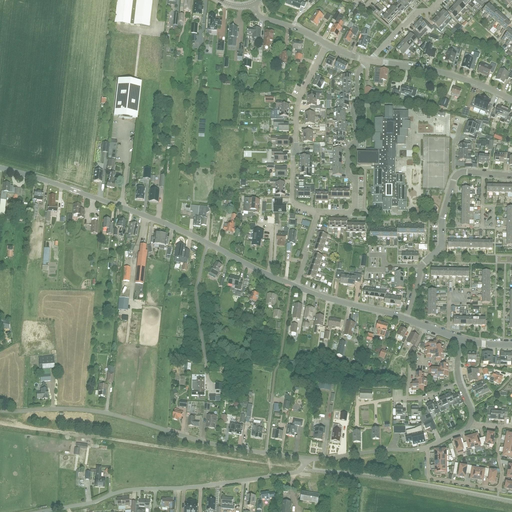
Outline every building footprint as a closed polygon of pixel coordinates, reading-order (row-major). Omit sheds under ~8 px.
[(152,0),(117,0),(115,23),(149,27),(152,0)] [(191,11),(192,0),(184,0),(184,10),(191,11)] [(300,9),(303,1),(299,0),(287,0),(286,4),(300,9)] [(405,10),(409,7),(408,6),(402,0),(401,0),(400,2),(398,0),(397,2),(398,4),(405,10)] [(460,0),(459,1),(466,7),(468,5),(472,9),(474,7),(466,0),(460,0)] [(456,2),(454,4),(465,13),(467,12),(464,9),(466,7),(459,1),(457,3),(456,2)] [(202,15),(201,15),(202,3),(194,2),(193,14),(193,17),(202,18),(202,15)] [(401,14),(403,11),(404,12),(405,10),(398,4),(397,5),(395,4),(393,6),(395,8),(401,14)] [(465,13),(454,4),(453,5),(454,7),(452,9),(459,15),(461,13),(463,15),(465,13)] [(488,15),(494,8),(489,4),(483,11),(486,13),(482,17),(484,19),(488,15)] [(382,11),(376,5),(374,8),(380,13),(382,11)] [(395,8),(393,6),(389,10),(397,17),(398,16),(399,16),(401,14),(395,8)] [(494,8),(488,15),(490,17),(487,21),(489,23),(492,19),(498,12),(494,8)] [(449,10),(447,11),(458,21),(461,17),(459,15),(452,9),(450,11),(449,10)] [(397,17),(389,10),(386,14),(393,21),(397,17)] [(310,21),(317,26),(324,16),(317,11),(310,21)] [(440,12),(438,14),(449,23),(450,22),(448,19),(450,17),(443,11),(441,13),(440,12)] [(498,12),(492,19),(495,21),(491,25),(493,27),(496,23),(502,16),(498,12)] [(393,21),(386,14),(380,19),(388,26),(393,21)] [(437,16),(435,18),(443,25),(445,27),(449,23),(438,14),(436,16),(437,16)] [(217,31),(217,25),(221,26),(222,19),(215,19),(216,15),(209,15),(208,30),(217,31)] [(343,19),(344,17),(341,15),(335,25),(334,24),(332,29),(333,29),(331,33),(334,35),(343,19)] [(502,16),(496,23),(499,25),(496,29),(497,31),(501,27),(507,20),(502,16)] [(435,18),(433,21),(432,20),(431,22),(438,28),(437,29),(440,32),(441,31),(443,29),(441,27),(443,25),(435,18)] [(343,19),(334,35),(338,37),(340,33),(341,33),(343,30),(342,30),(347,21),(343,19)] [(417,21),(415,23),(426,33),(428,31),(425,29),(427,26),(428,27),(430,25),(425,20),(423,21),(421,20),(418,23),(417,21)] [(507,20),(501,27),(503,29),(500,33),(502,35),(505,31),(508,28),(511,24),(507,20)] [(348,32),(344,40),(349,43),(353,35),(356,37),(359,30),(353,27),(352,30),(351,29),(353,24),(350,23),(348,28),(350,29),(348,32)] [(426,33),(415,23),(414,25),(415,26),(413,28),(415,30),(413,32),(418,37),(422,32),(425,35),(426,33)] [(237,33),(238,27),(234,27),(234,26),(230,26),(228,43),(235,43),(235,41),(236,41),(237,37),(238,38),(238,34),(237,33)] [(369,28),(365,26),(361,35),(364,36),(364,38),(362,37),(358,46),(365,49),(368,43),(369,44),(371,39),(367,37),(369,31),(368,31),(369,28)] [(260,39),(260,29),(253,28),(253,29),(248,28),(247,34),(253,34),(252,38),(260,39)] [(456,37),(459,33),(454,28),(450,32),(456,37)] [(511,36),(511,31),(508,28),(505,31),(507,33),(501,40),(503,42),(506,38),(509,41),(511,36)] [(266,31),(265,40),(264,40),(264,47),(269,47),(269,40),(272,41),(273,32),(266,31)] [(409,36),(407,38),(414,44),(417,40),(418,41),(420,38),(418,37),(413,32),(411,35),(409,33),(408,35),(409,36)] [(402,41),(415,52),(416,51),(416,50),(413,48),(415,46),(414,44),(407,38),(405,40),(404,39),(402,41)] [(216,44),(216,51),(217,51),(224,52),(225,41),(218,40),(218,44),(216,44)] [(301,55),(301,51),(303,43),(294,41),(292,49),(296,50),(296,52),(297,52),(297,54),(296,54),(295,60),(296,60),(296,62),(300,63),(300,61),(301,61),(301,58),(302,58),(303,55),(301,55)] [(415,52),(402,41),(400,42),(402,44),(397,50),(403,56),(409,50),(413,54),(415,52)] [(426,48),(424,56),(430,58),(430,57),(434,58),(436,51),(432,49),(433,46),(431,46),(432,42),(428,41),(426,48)] [(446,57),(447,58),(446,61),(453,63),(456,54),(459,55),(461,50),(453,47),(452,51),(449,50),(446,57)] [(287,64),(288,52),(279,51),(278,63),(287,64)] [(474,52),(473,56),(470,55),(469,58),(466,57),(462,66),(470,69),(471,63),(475,64),(477,58),(478,58),(480,54),(474,52)] [(335,61),(329,58),(328,61),(325,60),(321,67),(324,69),(326,66),(335,70),(337,64),(334,63),(335,61)] [(343,63),(339,61),(337,64),(335,70),(334,71),(338,73),(343,63)] [(348,65),(343,63),(338,73),(336,77),(341,75),(342,73),(341,73),(341,72),(344,73),(348,65)] [(478,72),(482,73),(489,75),(490,72),(493,73),(497,65),(492,63),(490,67),(482,63),(480,67),(478,72)] [(387,81),(388,70),(376,69),(374,83),(381,83),(382,80),(387,81)] [(496,80),(504,83),(505,79),(507,79),(507,78),(509,79),(509,78),(511,79),(511,78),(511,69),(509,73),(501,69),(496,80)] [(323,77),(322,79),(317,77),(318,77),(316,81),(315,81),(313,85),(320,89),(323,82),(329,85),(329,80),(323,77)] [(136,119),(137,119),(141,82),(118,79),(114,116),(114,115),(119,116),(118,118),(132,119),(132,117),(136,118),(136,119)] [(413,89),(403,86),(401,94),(405,95),(409,97),(409,96),(415,98),(417,90),(413,89)] [(458,98),(459,96),(461,90),(454,88),(452,93),(451,96),(458,98)] [(308,94),(308,100),(317,100),(319,100),(320,94),(322,94),(322,91),(314,91),(314,94),(308,94)] [(473,101),(471,108),(479,111),(484,99),(481,98),(478,97),(476,103),(473,101)] [(447,109),(449,100),(442,98),(439,106),(447,109)] [(484,99),(479,111),(489,115),(491,109),(488,107),(490,102),(488,101),(484,99)] [(317,100),(308,100),(307,106),(314,106),(314,109),(322,109),(322,106),(316,106),(317,100)] [(278,111),(289,111),(289,105),(283,105),(283,102),(276,102),(276,107),(278,107),(278,111),(277,111),(278,111)] [(501,118),(505,109),(499,106),(496,112),(493,111),(491,117),(496,119),(497,116),(501,118)] [(387,166),(395,166),(395,157),(395,144),(405,145),(405,137),(408,137),(408,129),(410,129),(410,122),(408,121),(408,112),(393,111),(393,107),(385,107),(385,119),(375,119),(375,134),(372,134),(372,142),(375,142),(374,150),(367,150),(367,153),(358,153),(358,166),(372,166),(372,168),(374,168),(374,170),(386,171),(387,166)] [(463,108),(461,115),(468,117),(470,110),(463,108)] [(345,113),(345,109),(337,109),(334,109),(334,118),(346,118),(346,113),(345,113)] [(511,111),(505,109),(501,118),(505,120),(504,122),(509,125),(511,118),(511,114),(510,114),(511,111)] [(278,111),(277,111),(274,111),(274,119),(283,119),(283,117),(289,117),(289,111),(278,111)] [(274,127),(279,127),(279,131),(288,131),(289,124),(281,124),(281,121),(274,121),(274,127)] [(467,122),(465,128),(476,131),(478,132),(481,123),(475,122),(475,124),(467,122)] [(476,131),(465,128),(464,134),(477,138),(477,135),(475,134),(476,131)] [(501,141),(503,137),(495,133),(493,138),(501,141)] [(284,139),(284,136),(271,136),(271,141),(276,141),(276,145),(278,145),(278,146),(288,146),(288,139),(284,139)] [(459,150),(468,151),(468,150),(471,150),(471,143),(463,142),(463,145),(459,145),(459,150)] [(108,158),(115,159),(117,144),(110,143),(108,158)] [(272,156),(275,156),(275,161),(287,162),(287,158),(287,154),(280,154),(280,151),(272,150),(272,156)] [(300,156),(300,162),(312,162),(312,153),(306,153),(306,156),(300,156)] [(504,156),(495,156),(495,163),(503,163),(504,159),(507,159),(507,153),(504,153),(504,156)] [(468,156),(459,155),(458,161),(466,161),(466,167),(472,167),(472,161),(471,161),(471,156),(468,156)] [(386,171),(374,170),(374,188),(372,188),(371,196),(374,196),(374,203),(384,204),(383,211),(391,211),(391,207),(399,207),(399,211),(407,211),(407,185),(405,185),(405,176),(395,175),(395,166),(387,166),(386,171)] [(275,177),(287,177),(287,168),(280,168),(280,167),(276,167),(275,177)] [(151,169),(144,168),(143,178),(150,179),(151,169)] [(312,168),(300,168),(300,174),(305,174),(305,177),(312,177),(312,168)] [(95,171),(93,182),(101,183),(103,172),(102,172),(102,170),(95,169),(95,171)] [(108,181),(106,187),(114,189),(117,179),(113,178),(114,173),(110,173),(108,181)] [(276,188),(285,189),(285,183),(280,183),(280,180),(270,179),(270,182),(276,183),(276,188)] [(10,184),(3,183),(2,191),(1,191),(0,204),(0,214),(5,215),(7,192),(14,193),(14,195),(13,199),(17,199),(18,188),(15,188),(14,188),(13,188),(13,187),(10,187),(10,184)] [(331,195),(329,195),(328,201),(333,201),(333,200),(334,200),(334,199),(337,199),(338,190),(338,185),(336,185),(335,190),(332,190),(331,195)] [(304,187),(296,186),(296,190),(298,190),(298,198),(304,198),(304,187)] [(304,186),(304,187),(304,198),(310,198),(310,193),(314,193),(315,186),(304,186)] [(143,200),(145,188),(137,187),(135,199),(143,200)] [(285,189),(276,188),(276,194),(274,194),(274,197),(280,197),(280,195),(285,195),(285,189)] [(158,190),(150,189),(149,201),(157,202),(158,190)] [(43,192),(35,191),(34,197),(34,200),(36,200),(36,202),(42,202),(42,197),(43,192)] [(49,222),(50,211),(57,212),(57,207),(55,206),(55,196),(49,195),(48,211),(45,211),(44,218),(46,218),(46,222),(49,222)] [(260,200),(245,199),(243,212),(259,213),(260,200)] [(282,203),(282,199),(275,199),(275,204),(274,204),(274,212),(286,213),(286,204),(282,204),(282,203)] [(78,218),(83,218),(84,210),(81,210),(81,205),(74,204),(73,215),(78,215),(78,218)] [(193,226),(197,227),(199,206),(191,205),(191,211),(194,212),(194,213),(193,226)] [(207,207),(199,206),(197,227),(201,227),(201,225),(206,226),(207,219),(206,219),(206,216),(202,215),(203,213),(206,213),(210,212),(207,207)] [(226,231),(226,232),(232,234),(233,232),(235,232),(236,228),(234,228),(236,215),(232,214),(230,225),(227,224),(224,223),(223,230),(226,231)] [(295,215),(290,214),(289,224),(289,228),(294,229),(294,226),(297,226),(297,221),(295,221),(295,215)] [(107,234),(112,234),(113,226),(110,226),(110,220),(104,219),(103,228),(107,229),(107,234)] [(122,237),(123,235),(124,235),(126,229),(124,228),(126,221),(119,219),(117,226),(121,228),(119,234),(120,234),(119,236),(122,237)] [(126,235),(125,239),(131,240),(132,236),(137,237),(138,231),(136,231),(138,225),(137,225),(137,223),(133,222),(132,224),(130,223),(128,235),(126,235)] [(286,236),(287,236),(288,228),(285,228),(284,233),(278,232),(278,235),(277,235),(277,240),(278,240),(278,246),(284,247),(285,241),(286,236)] [(262,240),(263,232),(254,230),(252,245),(260,246),(261,240),(262,240)] [(287,242),(286,252),(290,252),(291,244),(290,244),(291,243),(295,244),(296,231),(289,230),(289,237),(288,237),(287,242)] [(318,236),(317,239),(326,242),(330,243),(331,241),(327,239),(328,236),(325,235),(326,232),(320,230),(319,233),(318,232),(317,234),(318,234),(317,235),(318,236)] [(159,245),(160,234),(154,234),(154,238),(153,238),(153,239),(151,239),(151,243),(153,243),(153,244),(159,245)] [(166,235),(160,234),(159,245),(165,246),(165,245),(168,245),(168,242),(167,241),(167,240),(166,239),(166,235)] [(326,242),(317,239),(316,238),(315,239),(316,239),(315,241),(316,241),(315,244),(324,248),(329,249),(329,247),(325,245),(326,242)] [(135,283),(143,284),(146,257),(147,251),(145,250),(146,245),(140,244),(139,252),(138,252),(135,283)] [(324,248),(315,244),(314,244),(313,245),(314,245),(313,246),(315,247),(314,250),(320,252),(327,255),(327,252),(323,251),(324,248)] [(175,257),(183,258),(185,246),(177,245),(175,257)] [(314,250),(312,254),(313,254),(312,256),(313,256),(312,259),(321,263),(326,264),(326,262),(322,260),(323,256),(319,255),(320,252),(314,250)] [(319,268),(324,270),(325,267),(320,266),(321,263),(312,259),(311,259),(310,260),(310,261),(311,262),(310,265),(319,268)] [(219,274),(218,272),(222,266),(216,263),(213,269),(212,268),(209,273),(217,278),(219,274)] [(319,268),(310,265),(308,264),(308,266),(308,267),(309,267),(308,271),(317,274),(322,275),(322,273),(317,271),(319,268)] [(308,271),(306,270),(306,271),(307,271),(306,273),(307,273),(306,277),(320,281),(320,279),(315,277),(317,274),(308,271)] [(348,285),(349,277),(344,276),(344,273),(337,272),(336,279),(341,280),(340,284),(348,285)] [(354,278),(349,277),(348,285),(355,286),(355,282),(360,282),(361,275),(354,274),(354,278)] [(235,289),(241,290),(242,284),(239,283),(240,278),(230,276),(228,284),(235,285),(235,289)] [(250,300),(256,301),(258,294),(252,292),(250,300)] [(266,305),(274,306),(276,295),(268,294),(266,305)] [(129,298),(119,297),(118,311),(128,311),(129,298)] [(490,303),(490,297),(482,297),(482,301),(478,301),(478,305),(482,305),(482,303),(490,303)] [(293,318),(300,319),(302,305),(295,304),(293,318)] [(305,331),(306,328),(308,328),(309,324),(308,323),(308,320),(312,320),(314,308),(307,307),(303,328),(302,331),(305,331)] [(316,333),(317,328),(317,325),(323,326),(324,316),(316,315),(315,322),(315,327),(314,333),(316,333)] [(332,326),(340,327),(341,320),(330,319),(329,327),(332,327),(332,326)] [(9,322),(0,320),(0,327),(9,330),(9,322)] [(351,339),(352,337),(355,324),(347,322),(344,335),(347,336),(347,338),(348,339),(350,339),(351,339)] [(388,325),(383,323),(379,336),(388,338),(390,332),(386,331),(388,325)] [(404,337),(407,331),(401,328),(397,335),(403,338),(401,342),(404,343),(406,338),(404,337)] [(407,343),(414,346),(419,337),(412,333),(407,343)] [(341,336),(338,350),(343,351),(346,337),(341,336)] [(430,344),(425,344),(425,355),(426,355),(426,357),(431,358),(431,356),(433,356),(433,355),(436,355),(435,361),(441,361),(441,359),(443,359),(443,346),(441,346),(441,342),(430,342),(430,344)] [(382,350),(379,357),(384,359),(387,352),(382,350)] [(507,363),(507,352),(503,352),(501,352),(501,359),(497,359),(497,364),(507,365),(507,363)] [(480,357),(476,357),(476,354),(468,353),(467,361),(476,361),(476,364),(479,364),(480,357)] [(496,358),(492,358),(492,354),(483,354),(483,362),(488,362),(488,365),(496,365),(496,358)] [(38,358),(39,373),(54,372),(54,357),(38,358)] [(429,369),(429,374),(431,374),(431,376),(437,376),(437,379),(444,379),(444,376),(448,377),(448,365),(446,365),(446,363),(442,363),(442,365),(439,365),(439,368),(437,368),(437,369),(429,369)] [(476,373),(479,373),(478,370),(467,371),(469,382),(477,381),(476,373)] [(412,388),(412,391),(424,391),(424,386),(426,386),(426,380),(424,380),(424,373),(422,373),(422,371),(417,371),(416,380),(419,380),(419,383),(417,383),(417,382),(413,382),(412,384),(411,384),(411,388),(412,388)] [(503,376),(493,373),(492,377),(491,377),(490,381),(500,384),(503,376)] [(295,377),(293,387),(299,388),(300,385),(308,386),(309,380),(295,377)] [(192,391),(192,395),(204,396),(204,391),(202,391),(202,388),(204,388),(204,379),(197,378),(197,391),(192,391)] [(319,381),(318,389),(330,391),(331,382),(319,381)] [(487,387),(482,388),(482,386),(485,385),(483,381),(477,383),(478,387),(472,389),(475,396),(478,395),(479,396),(489,392),(487,387)] [(95,391),(95,395),(98,395),(105,397),(106,390),(107,390),(107,386),(105,385),(106,384),(105,383),(99,382),(98,391),(95,391)] [(40,387),(41,390),(40,390),(41,392),(36,393),(37,399),(42,399),(48,399),(47,386),(46,386),(45,386),(45,383),(42,383),(42,386),(40,387)] [(372,391),(361,390),(360,398),(372,399),(372,391)] [(450,393),(445,396),(448,405),(449,404),(449,406),(453,405),(454,406),(459,404),(459,405),(463,403),(461,398),(459,398),(457,393),(451,396),(450,393)] [(448,405),(445,396),(444,396),(442,395),(440,397),(439,398),(439,399),(440,401),(437,402),(441,412),(446,410),(445,406),(448,405)] [(187,401),(186,412),(195,413),(196,407),(191,406),(192,402),(187,401)] [(431,402),(426,405),(429,413),(433,411),(435,415),(440,413),(435,403),(432,404),(431,402)] [(402,407),(396,407),(396,416),(400,416),(400,420),(405,420),(405,413),(405,410),(402,409),(402,407)] [(418,407),(411,407),(411,417),(416,417),(416,420),(421,421),(421,410),(418,410),(418,407)] [(497,420),(498,412),(494,411),(495,408),(488,408),(488,416),(491,416),(491,420),(497,420)] [(178,418),(181,418),(183,412),(175,409),(173,416),(172,419),(177,420),(178,418)] [(507,418),(507,417),(508,409),(502,409),(501,412),(498,412),(497,420),(504,421),(504,418),(507,418)] [(381,412),(381,416),(382,416),(383,424),(389,424),(389,411),(381,412)] [(199,427),(200,421),(196,420),(196,414),(190,414),(190,417),(189,417),(188,426),(199,427)] [(216,424),(217,416),(208,415),(207,428),(215,428),(215,424),(216,424)] [(291,420),(289,430),(301,433),(303,422),(291,420)] [(236,425),(234,434),(241,435),(242,430),(243,425),(236,424),(236,425)] [(342,427),(338,427),(338,426),(334,425),(331,440),(334,441),(334,442),(337,442),(337,441),(340,442),(340,438),(340,435),(342,427)] [(415,429),(419,444),(425,442),(423,431),(422,432),(421,426),(415,429)] [(255,438),(261,438),(263,428),(256,428),(253,427),(253,430),(256,431),(255,438)] [(323,433),(324,433),(325,429),(314,427),(313,432),(315,432),(314,439),(322,440),(323,433)] [(276,429),(273,429),(271,438),(275,439),(282,440),(284,429),(280,429),(280,432),(276,431),(276,429)] [(412,441),(413,445),(419,444),(415,429),(406,431),(407,435),(405,435),(407,442),(412,441)] [(481,439),(483,446),(485,445),(489,446),(489,444),(494,445),(495,438),(493,438),(494,434),(488,433),(487,438),(485,438),(481,439)] [(477,434),(471,436),(474,446),(477,445),(477,447),(483,446),(481,439),(479,440),(477,434)] [(474,446),(471,436),(466,437),(467,443),(464,444),(466,451),(472,449),(472,447),(474,446)] [(466,451),(464,444),(461,444),(460,439),(452,441),(454,446),(455,445),(457,451),(463,450),(463,451),(466,451)] [(469,473),(470,465),(464,464),(464,466),(461,466),(460,472),(458,471),(457,476),(465,478),(466,472),(469,473)] [(470,465),(469,473),(472,473),(471,479),(477,480),(479,469),(476,468),(476,466),(470,465)] [(97,466),(96,472),(96,479),(95,487),(104,488),(105,480),(101,479),(101,472),(102,466),(97,466)] [(481,469),(479,469),(477,480),(483,481),(483,475),(486,476),(488,468),(482,467),(481,469)] [(488,468),(486,476),(490,476),(489,482),(496,483),(497,478),(496,478),(497,472),(494,471),(494,469),(488,468)] [(258,501),(257,510),(262,510),(263,501),(262,500),(265,499),(265,501),(270,500),(270,498),(276,497),(275,493),(269,494),(269,492),(261,493),(261,496),(259,497),(259,501),(258,501)] [(317,503),(319,494),(302,492),(300,500),(317,503)] [(246,506),(254,506),(255,496),(247,495),(246,506)] [(131,506),(131,510),(130,511),(135,511),(136,502),(129,501),(129,497),(124,497),(124,498),(117,499),(118,507),(130,506),(131,506)] [(222,505),(221,509),(234,510),(235,504),(233,504),(233,498),(222,497),(222,505)] [(175,511),(175,507),(172,507),(172,499),(169,499),(169,500),(162,499),(162,508),(170,508),(169,510),(175,511)] [(206,511),(211,511),(214,511),(215,500),(208,499),(207,506),(207,505),(206,505),(206,511)] [(150,509),(150,501),(140,500),(139,507),(136,507),(135,511),(145,511),(146,508),(150,509)] [(190,511),(191,501),(187,501),(187,502),(186,502),(185,510),(184,510),(183,511),(190,511)] [(290,511),(291,503),(283,502),(281,511),(290,511)]
